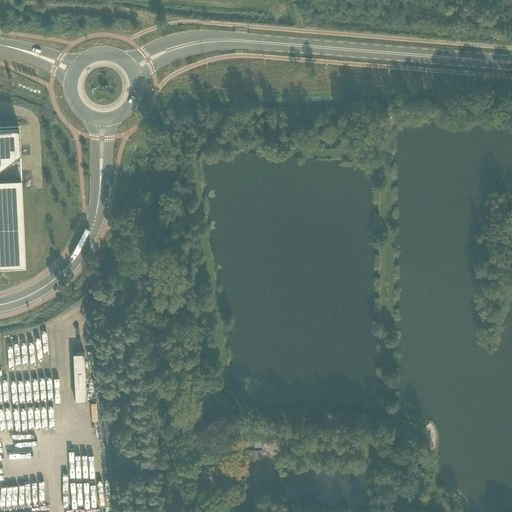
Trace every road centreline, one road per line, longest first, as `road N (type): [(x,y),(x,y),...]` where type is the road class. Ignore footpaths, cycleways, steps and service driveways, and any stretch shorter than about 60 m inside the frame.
road 1 (primary): [(511,64),(196,42)]
road 2 (unclassified): [(174,511),(137,252),(132,233),(108,221)]
road 3 (primary): [(0,304),(38,290),(77,256),(99,188)]
